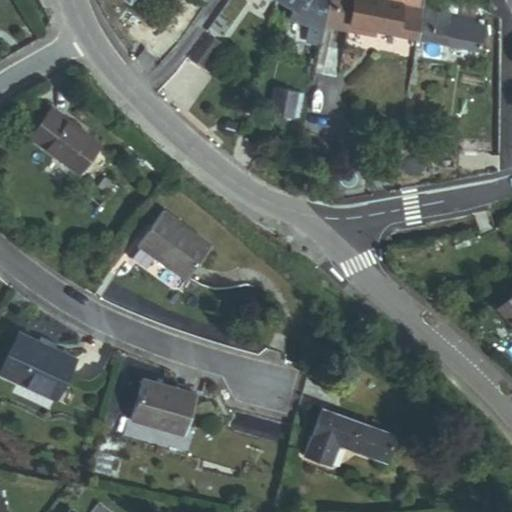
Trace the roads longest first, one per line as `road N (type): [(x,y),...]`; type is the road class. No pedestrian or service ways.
road 1 (residential): [(0,257),(38,289),(115,331),(266,385)]
road 2 (residential): [(334,218),(382,292),(511,411)]
road 3 (residential): [(334,218),(291,216),(256,195),(142,97)]
road 4 (residential): [(508,185),(334,218)]
road 5 (residential): [(511,29),(508,185)]
road 6 (residential): [(218,0),(142,97)]
